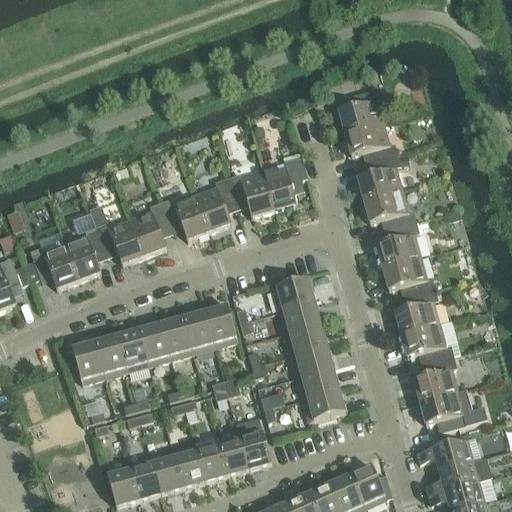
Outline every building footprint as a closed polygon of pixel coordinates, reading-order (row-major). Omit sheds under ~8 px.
[(339,117),(346,140),(384,129),(378,107),(383,105),(380,94),(352,102),(355,113),(339,117)] [(368,158),(371,169),(398,161),(395,150),(390,152),(384,129),(346,140),(352,163),(368,158)] [(398,161),(371,169),(374,180),(358,184),(364,207),(403,196),(397,174),(402,172),(398,161)] [(308,185),(303,163),(285,168),(286,173),(264,179),(275,217),(298,211),(293,195),(304,192),(302,186),(308,185)] [(228,184),(237,211),(248,208),(252,224),(275,217),(264,179),(241,185),(240,180),(228,184)] [(218,193),(196,201),(210,239),(232,230),(226,215),(237,211),(228,184),(216,188),(218,193)] [(403,196),(364,207),(371,230),(386,225),(389,236),(417,228),(414,217),(409,219),(403,196)] [(172,205),(161,209),(172,236),(182,232),(188,247),(210,239),(196,201),(174,209),(172,205)] [(153,218),(131,226),(145,263),(167,255),(161,240),(172,236),(161,209),(151,213),(153,218)] [(96,233),(107,260),(117,256),(123,271),(145,263),(131,226),(109,234),(107,229),(96,233)] [(417,228),(389,236),(392,247),(377,251),(383,274),(421,263),(415,241),(420,239),(417,228)] [(66,250),(80,288),(102,279),(96,264),(107,260),(96,233),(86,237),(87,242),(66,250)] [(35,268),(25,271),(32,288),(52,281),(58,296),(80,288),(66,250),(44,258),(42,253),(31,258),(35,268)] [(405,292),(408,303),(436,295),(433,284),(428,286),(421,263),(383,274),(389,297),(405,292)] [(3,274),(0,274),(0,317),(17,311),(13,301),(23,297),(22,292),(32,288),(25,271),(15,275),(12,265),(1,269),(3,274)] [(273,295),(279,318),(315,308),(309,285),(273,295)] [(436,295),(408,303),(411,314),(395,318),(401,341),(440,330),(434,308),(439,306),(436,295)] [(279,318),(285,340),(321,330),(315,308),(279,318)] [(206,318),(216,354),(238,347),(228,311),(206,318)] [(237,316),(240,328),(249,326),(245,314),(237,316)] [(206,318),(184,324),(194,360),(216,354),(206,318)] [(162,330),(172,366),(194,360),(184,324),(162,330)] [(249,326),(240,328),(244,340),(252,338),(249,326)] [(440,330),(401,341),(408,364),(423,359),(426,370),(454,362),(461,360),(452,327),(440,330)] [(140,336),(150,372),(172,366),(162,330),(140,336)] [(321,330),(285,340),(291,362),(328,351),(321,330)] [(140,336),(118,342),(128,378),(150,372),(140,336)] [(95,348),(105,384),(128,378),(118,342),(95,348)] [(105,384),(95,348),(73,354),(83,390),(105,384)] [(291,362),(297,384),(334,373),(328,351),(291,362)] [(249,360),(252,372),(261,370),(258,358),(249,360)] [(454,362),(426,370),(429,381),(414,385),(420,408),(459,397),(452,375),(457,374),(454,362)] [(261,370),(252,372),(256,384),(264,382),(261,370)] [(297,384),(304,405),(340,395),(334,373),(297,384)] [(225,386),(227,394),(239,391),(237,383),(225,386)] [(227,394),(225,386),(212,390),(215,398),(227,394)] [(227,394),(229,403),(241,399),(239,391),(227,394)] [(180,396),(182,404),(195,401),(192,392),(180,396)] [(229,403),(227,394),(215,398),(217,406),(229,403)] [(340,395),(304,405),(310,428),(346,418),(340,395)] [(466,395),(459,397),(420,408),(426,431),(442,426),(445,437),(473,430),(487,426),(484,414),(472,417),(466,395)] [(182,404),(180,396),(168,399),(170,408),(182,404)] [(261,404),(265,416),(273,414),(270,402),(261,404)] [(136,408),(138,417),(151,413),(148,405),(136,408)] [(184,409),(186,418),(198,414),(196,406),(184,409)] [(138,417),(136,408),(124,411),(126,420),(138,417)] [(186,418),(184,409),(172,412),(174,421),(186,418)] [(273,414),(265,416),(268,428),(277,426),(273,414)] [(91,421),(94,429),(106,426),(104,417),(91,421)] [(140,421),(142,430),(154,426),(152,418),(140,421)] [(142,430),(140,421),(128,425),(130,433),(142,430)] [(240,440),(250,476),(272,470),(262,434),(260,424),(237,430),(240,440)] [(95,434),(97,442),(110,439),(107,430),(95,434)] [(240,440),(218,446),(228,482),(250,476),(240,440)] [(436,465),(439,478),(482,466),(476,443),(418,460),(420,469),(436,465)] [(218,446),(196,452),(206,488),(228,482),(218,446)] [(196,452),(174,458),(184,494),(206,488),(196,452)] [(184,494),(174,458),(151,465),(162,501),(184,494)] [(162,501),(151,465),(129,471),(139,507),(162,501)] [(482,466),(439,478),(442,488),(427,492),(430,503),(480,489),(491,486),(486,465),(482,466)] [(121,511),(139,507),(129,471),(107,477),(116,511),(121,511)] [(350,481),(364,511),(372,511),(387,506),(372,471),(350,481)] [(364,511),(350,481),(329,490),(338,511),(364,511)] [(480,489),(430,503),(432,511),(447,506),(448,511),(476,511),(485,510),(480,489)] [(308,500),(314,511),(338,511),(329,490),(308,500)] [(314,511),(308,500),(288,509),(289,511),(314,511)]
